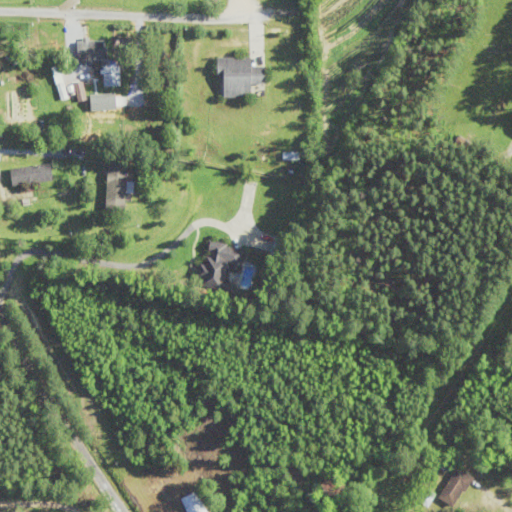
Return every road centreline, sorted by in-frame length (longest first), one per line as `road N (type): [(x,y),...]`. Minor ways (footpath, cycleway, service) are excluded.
road 1 (residential): [(0,11),(267,17)]
road 2 (residential): [(129,511),(0,298)]
